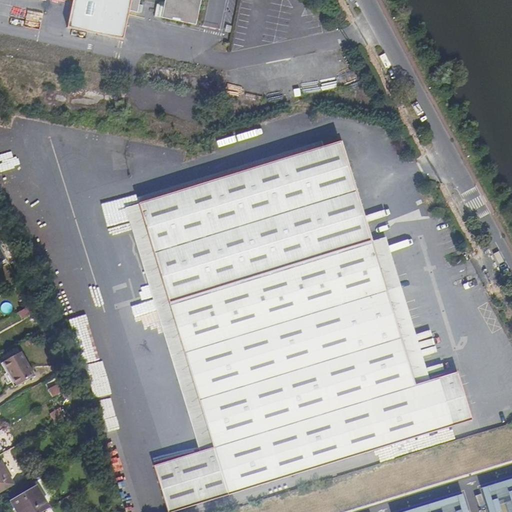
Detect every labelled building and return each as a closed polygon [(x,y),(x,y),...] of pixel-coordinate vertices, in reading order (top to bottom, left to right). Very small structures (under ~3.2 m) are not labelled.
[(70,0),(66,26),(121,37),(127,10),(135,12),(137,0),(161,0),(159,16),(190,23),(195,19),(198,0),(70,0)] [(167,511),(470,418),(456,371),(425,379),(400,300),(389,304),(379,272),(390,269),(379,236),(368,240),(337,140),(135,203),(212,446),(198,450),(152,464),(167,511)] [(135,203),(122,207),(198,450),(212,446),(135,203)] [(71,225),(29,240),(34,254),(42,251),(50,273),(83,262),(71,225)] [(127,263),(122,264),(124,273),(135,271),(129,240),(123,241),(127,263)] [(390,269),(379,272),(389,304),(400,300),(390,269)] [(36,314),(32,308),(20,314),(24,321),(36,314)] [(34,376),(31,368),(22,353),(4,364),(18,386),(34,376)] [(0,491),(14,484),(1,462),(0,462),(0,491)] [(95,463),(89,466),(92,477),(98,475),(95,463)] [(511,511),(511,479),(483,488),(490,511),(511,511)] [(12,501),(18,511),(43,511),(44,511),(50,508),(37,486),(12,501)] [(468,511),(463,494),(402,511),(468,511)]
